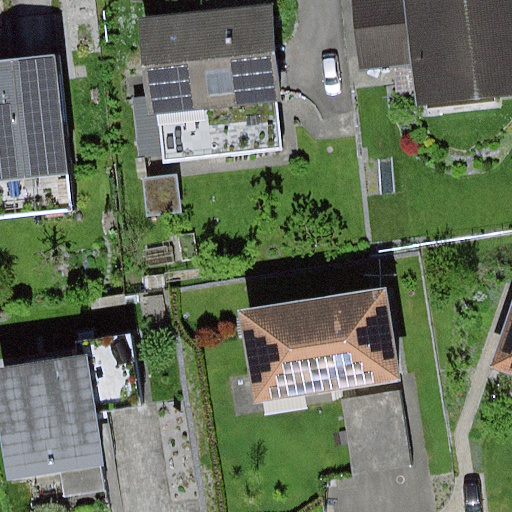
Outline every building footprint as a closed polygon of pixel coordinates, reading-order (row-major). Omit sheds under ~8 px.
[(511,0),(360,0),(367,57),(418,51),(424,108),(511,98),(511,0)] [(287,6),(151,13),(156,107),(292,99),(287,6)] [(78,172),(65,56),(0,63),(0,173),(1,180),(78,172)] [(406,369),(392,285),(248,309),(262,393),(343,379),(406,369)] [(511,328),(503,353),(511,356),(511,328)] [(95,355),(9,369),(27,477),(113,463),(95,355)] [(406,369),(343,379),(357,459),(419,449),(406,369)]
